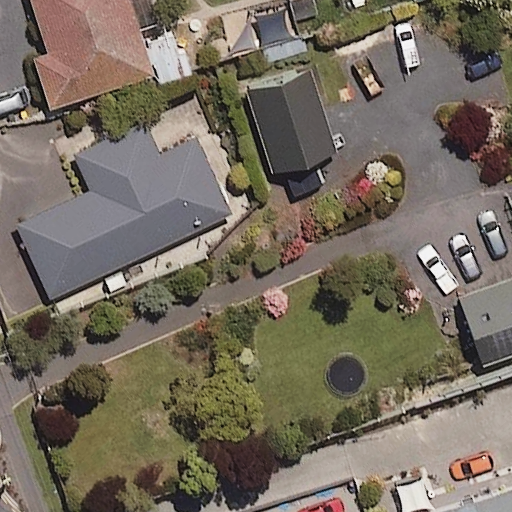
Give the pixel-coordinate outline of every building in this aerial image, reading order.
[(155,0),(29,0),(42,38),(28,42),(44,93),(147,61),(130,9),(156,1),(155,0)] [(186,63),(174,24),(144,34),(156,72),(186,63)] [(270,165),(332,146),(296,33),(265,43),(272,65),(241,75),(270,165)] [(192,127),(154,143),(141,113),(68,145),(85,184),(14,214),(46,286),(227,207),(192,127)] [(511,281),(462,300),(485,362),(511,352),(511,281)] [(511,511),(511,486),(427,511),(511,511)]
